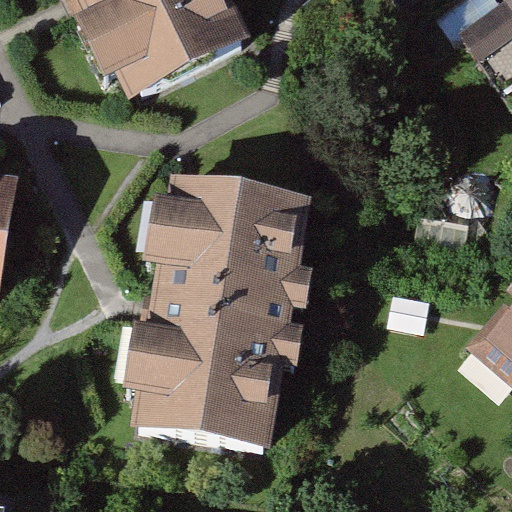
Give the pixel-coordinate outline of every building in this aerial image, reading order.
[(248,52),(224,0),(59,0),(110,113),(248,52)] [(511,11),(470,44),(511,98),(511,11)] [(306,214),(141,189),(102,438),(268,463),(306,214)] [(0,190),(0,282),(13,192),(0,190)] [(511,289),(469,346),(511,377),(511,289)]
